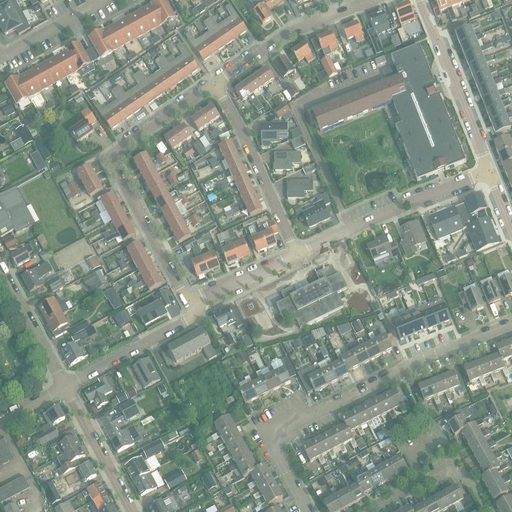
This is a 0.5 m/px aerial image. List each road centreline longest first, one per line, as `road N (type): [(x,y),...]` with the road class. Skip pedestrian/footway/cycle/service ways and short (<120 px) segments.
road 1 (residential): [(308,511),(276,454),(282,430),(511,323)]
road 2 (residential): [(191,304),(112,157),(213,85)]
road 3 (residential): [(296,254),(488,170)]
road 4 (residential): [(296,254),(213,85)]
road 5 (residential): [(488,170),(419,0)]
road 6 (residential): [(213,85),(291,31),(371,0)]
road 7 (residential): [(65,387),(185,321),(191,304)]
road 8 (residential): [(132,511),(65,387)]
road 9 (residential): [(65,387),(0,267)]
